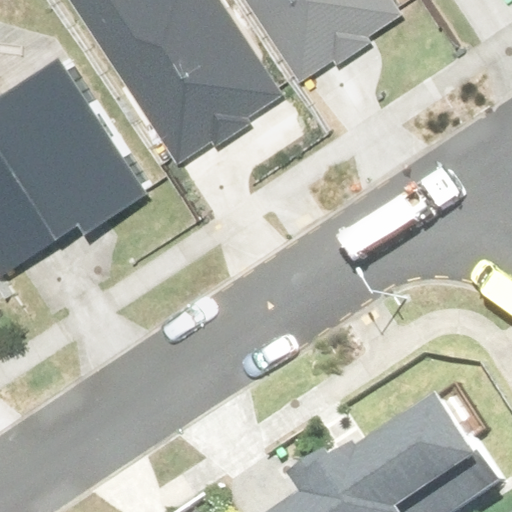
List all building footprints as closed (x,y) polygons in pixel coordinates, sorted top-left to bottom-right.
[(89,0),(193,156),(291,90),(230,0),(89,0)] [(262,0),(317,85),(422,17),(411,0),(262,0)] [(0,110),(0,243),(24,280),(164,186),(78,58),(0,110)] [(0,315),(13,306),(0,286),(0,315)] [(500,511),(511,505),(511,491),(462,411),(328,495),(334,505),(322,511),(500,511)]
